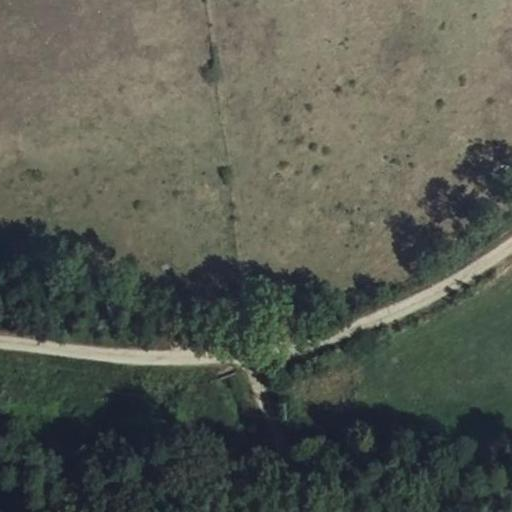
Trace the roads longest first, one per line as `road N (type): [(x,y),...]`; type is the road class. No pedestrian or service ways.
road 1 (track): [(0,350),(128,361),(261,356),(390,316),(511,243)]
road 2 (track): [(511,495),(359,471),(301,439),(261,356),(267,446),(221,511)]
